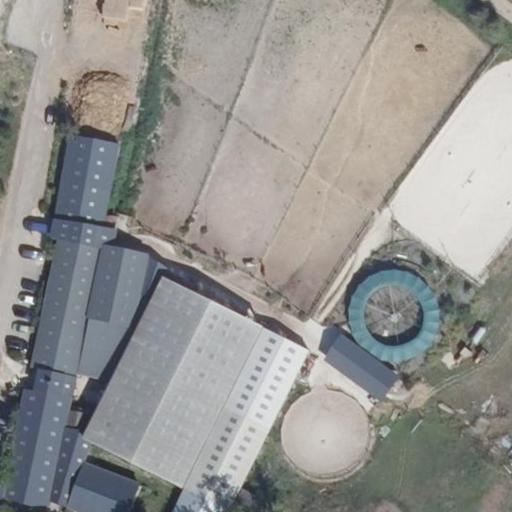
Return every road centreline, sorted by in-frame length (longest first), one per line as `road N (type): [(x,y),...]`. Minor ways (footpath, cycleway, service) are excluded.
road 1 (track): [(21,221),(136,243),(182,265),(297,328),(318,345),(322,370),(377,410),(422,421),(476,451),(488,363),(511,323)]
road 2 (residential): [(43,116),(0,320)]
